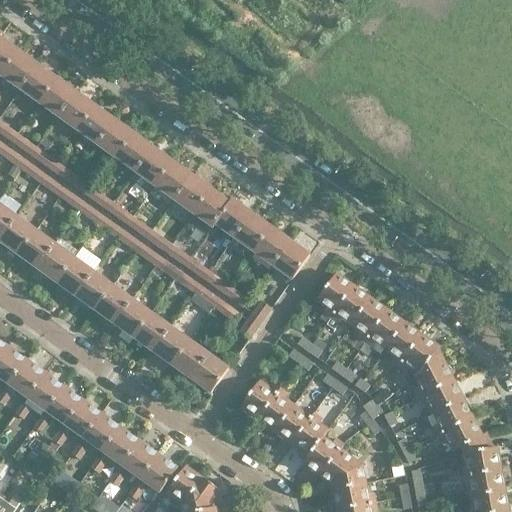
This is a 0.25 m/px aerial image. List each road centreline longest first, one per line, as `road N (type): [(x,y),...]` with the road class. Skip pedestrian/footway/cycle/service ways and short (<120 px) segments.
road 1 (primary): [(511,314),(76,0)]
road 2 (residential): [(13,0),(340,234)]
road 3 (residential): [(193,442),(340,234)]
road 4 (residential): [(193,442),(0,302)]
road 5 (residential): [(340,234),(488,345),(511,375)]
